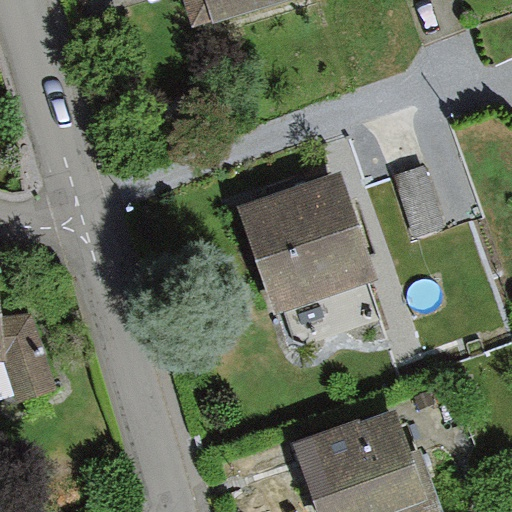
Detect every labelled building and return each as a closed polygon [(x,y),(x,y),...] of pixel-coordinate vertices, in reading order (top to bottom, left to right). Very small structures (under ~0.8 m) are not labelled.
[(214,38),(314,7),(312,0),(181,0),(194,40),(213,34),(214,38)] [(195,97),(146,113),(157,146),(205,131),(195,97)] [(413,242),(446,232),(426,168),(393,179),(413,242)] [(343,182),(238,218),(275,325),(380,289),(343,182)] [(0,373),(6,373),(21,409),(60,394),(34,317),(2,320),(0,300),(0,373)] [(301,472),(314,511),(443,511),(422,453),(411,457),(397,417),(349,434),(355,453),(301,472)]
